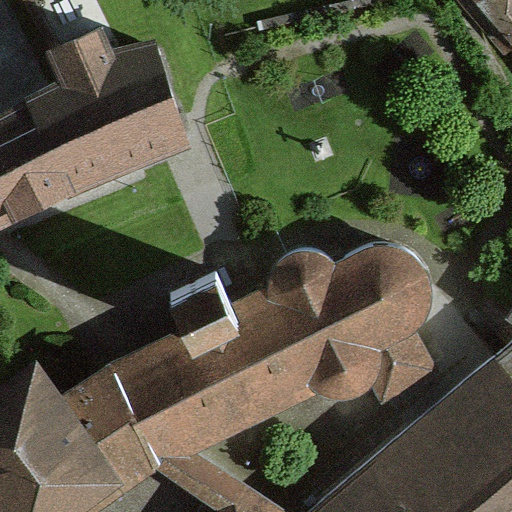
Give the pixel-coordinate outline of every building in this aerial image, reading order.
[(511,33),(511,0),(467,0),(502,42),(511,33)] [(0,223),(82,183),(193,143),(157,46),(115,57),(104,26),(51,46),(65,85),(0,117),(0,223)] [(376,249),(339,260),(316,253),(296,256),(279,269),(274,285),(251,297),(241,275),(175,308),(186,330),(130,359),(67,391),(130,480),(153,469),(192,450),(207,443),(322,389),(334,397),(356,397),(377,390),(382,399),(439,364),(434,355),(419,331),(433,313),(430,280),(419,256),(398,247),(376,249)] [(511,511),(511,352),(506,358),(316,511),(276,511),(240,482),(225,502),(220,511),(219,511),(511,511)] [(67,391),(46,360),(0,391),(0,495),(11,511),(83,511),(130,480),(67,391)] [(213,464),(192,450),(153,469),(191,493),(220,511),(225,502),(240,482),(213,464)]
